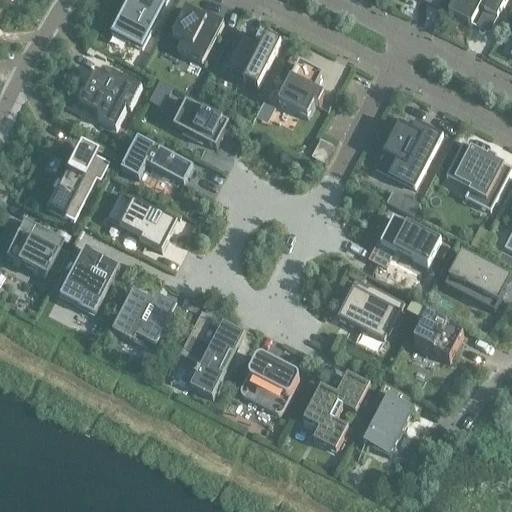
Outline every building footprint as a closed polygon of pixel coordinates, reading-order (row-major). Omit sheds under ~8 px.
[(144,53),(171,0),(132,0),(114,37),(144,53)] [(456,0),(449,16),(472,28),(480,12),(498,21),(508,0),(461,0),(461,1),(458,0),(456,0)] [(178,56),(203,69),(224,27),(204,17),(201,22),(187,15),(173,41),(177,43),(183,46),(178,56)] [(260,46),(242,37),(226,69),(243,78),(245,75),(248,77),(244,85),(259,93),(282,48),(267,41),(261,52),(258,50),(260,46)] [(324,79),(300,67),(279,108),(309,123),(316,109),(320,111),(325,100),(316,95),(324,79)] [(95,76),(83,99),(81,98),(75,108),(98,120),(95,125),(115,135),(126,113),(130,114),(140,94),(110,78),(108,83),(95,76)] [(230,127),(179,102),(167,127),(217,153),(224,138),(230,127)] [(420,130),(416,136),(409,132),(413,125),(411,124),(407,131),(400,128),(380,165),(381,166),(382,165),(397,173),(393,181),(416,194),(443,142),(420,130)] [(138,143),(122,175),(140,184),(147,170),(185,190),(189,182),(190,183),(195,173),(138,143)] [(326,168),(335,150),(321,143),(312,161),(326,168)] [(488,201),(496,205),(511,174),(511,172),(496,164),(497,162),(489,157),(488,158),(464,146),(447,179),(471,192),(469,195),(487,204),(488,201)] [(109,167),(100,163),(95,160),(96,159),(78,150),(56,192),(55,191),(45,210),(46,211),(46,212),(63,222),(64,220),(73,225),(83,206),(92,189),(95,183),(99,185),(109,167)] [(163,257),(178,227),(120,197),(106,223),(142,242),(140,245),(163,257)] [(429,273),(442,247),(409,230),(409,229),(395,222),(381,249),(429,273)] [(4,263),(43,283),(64,244),(23,223),(4,263)] [(482,252),(492,235),(482,230),(473,246),(482,252)] [(511,234),(511,235),(503,251),(511,255),(511,234)] [(83,251),(57,300),(96,320),(113,287),(121,271),(83,251)] [(511,283),(511,282),(497,274),(478,264),(462,257),(445,290),(495,316),(503,300),(511,283)] [(385,346),(398,321),(400,316),(367,299),(370,293),(357,286),(347,306),(339,322),(385,346)] [(177,310),(163,303),(156,299),(153,305),(134,295),(113,335),(115,336),(115,335),(133,345),(136,339),(156,349),(160,342),(177,310)] [(213,403),(236,358),(246,339),(223,327),(213,347),(203,341),(213,322),(202,316),(180,359),(184,361),(184,360),(202,369),(200,373),(198,372),(195,379),(197,380),(191,391),(198,394),(198,395),(213,403)] [(450,367),(464,341),(429,322),(415,349),(450,367)] [(297,379),(296,379),(264,362),(262,362),(260,362),(258,363),(257,364),(242,393),(242,394),(241,395),(241,397),(242,398),(242,399),(243,400),(244,401),(277,418),(279,419),(281,418),(282,418),(283,417),(284,416),(300,386),(300,384),(300,382),(299,381),(298,380),(297,379)] [(357,418),(371,390),(358,383),(355,389),(345,384),(338,398),(322,390),(306,420),(322,428),(314,444),(337,456),(349,432),(337,426),(344,412),(357,418)] [(415,413),(389,399),(364,447),(390,461),(415,413)] [(315,442),(320,431),(304,423),(298,433),(315,442)]
